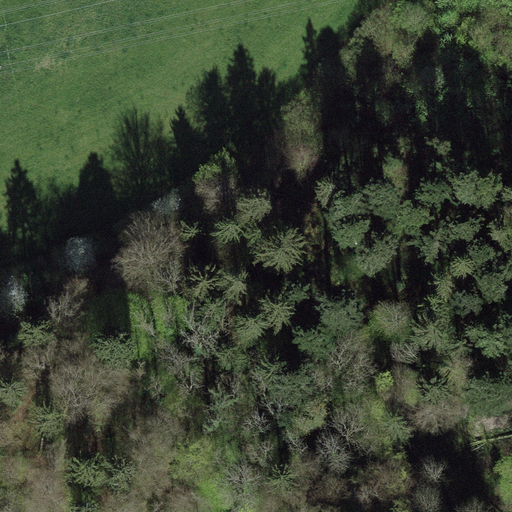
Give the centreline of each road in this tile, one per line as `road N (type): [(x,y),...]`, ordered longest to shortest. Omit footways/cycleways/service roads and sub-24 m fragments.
road 1 (track): [(398,0),(272,141),(199,238),(111,290),(0,329)]
road 2 (track): [(303,511),(511,417)]
